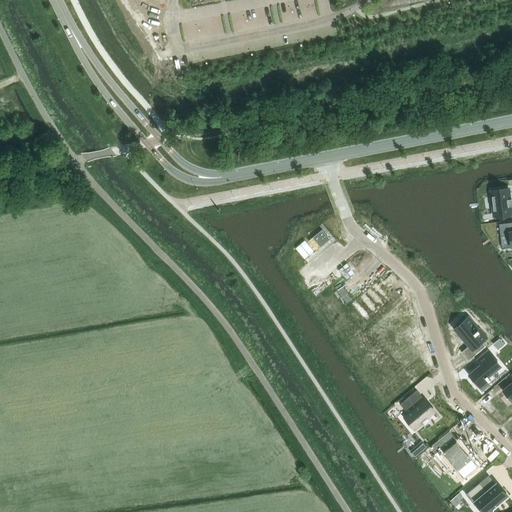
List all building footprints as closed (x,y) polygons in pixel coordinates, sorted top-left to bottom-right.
[(492,199),(490,199),(491,207),(492,207),(494,216),(511,214),(510,205),(511,205),(510,205),(510,199),(511,199),(511,198),(510,198),(508,188),(490,191),(492,199)] [(511,221),(499,224),(500,236),(509,235),(511,247),(511,246),(511,221)] [(322,224),(296,246),(310,262),(335,240),(322,224)] [(372,277),(382,270),(378,266),(369,273),(372,277)] [(465,320),(454,328),(476,354),(486,346),(482,341),(487,337),(480,329),(478,331),(477,329),(474,331),(465,320)] [(481,364),(469,374),(481,389),(490,382),(489,380),(490,379),(488,376),(500,366),(488,351),(477,359),(481,364)] [(511,377),(511,382),(503,390),(511,401),(511,374),(511,376),(511,377)] [(416,390),(400,404),(405,411),(422,396),(416,390)] [(425,400),(403,417),(414,430),(436,413),(425,400)] [(422,441),(417,445),(421,451),(426,447),(422,441)] [(442,449),(436,454),(447,467),(452,464),(463,477),(478,465),(468,452),(465,454),(456,442),(444,452),(442,449)] [(437,443),(431,448),(435,452),(440,448),(437,443)] [(479,483),(466,494),(480,511),(488,511),(508,496),(501,488),(501,489),(496,484),(495,484),(486,492),(479,483)]
